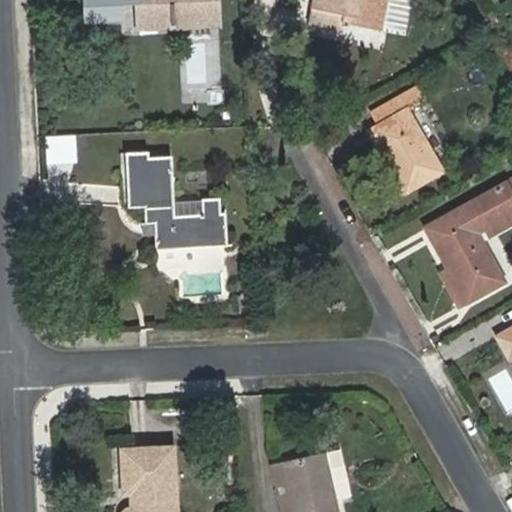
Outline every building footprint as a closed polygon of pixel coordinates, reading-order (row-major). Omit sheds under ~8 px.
[(82,0),(84,22),(140,19),(170,18),(170,28),(220,26),(218,0),(82,0)] [(311,0),(310,5),(344,11),(342,20),(405,32),(411,0),(311,0)] [(344,11),(310,5),(308,19),(341,25),(342,20),(344,11)] [(170,18),(140,19),(140,30),(170,28),(170,18)] [(403,109),(377,124),(367,129),(405,195),(446,172),(410,109),(428,99),(419,83),(396,96),(403,109)] [(370,110),(377,124),(403,109),(396,96),(370,110)] [(47,162),(78,162),(78,134),(48,134),(47,162)] [(145,208),(146,223),(154,223),(156,248),(229,245),(226,212),(221,212),(220,198),(201,199),(202,212),(174,212),(172,156),(149,157),(149,152),(125,152),(127,209),(145,208)] [(424,226),(447,267),(467,304),(507,282),(480,234),(484,231),(511,215),(511,190),(507,181),(424,226)] [(511,227),(511,215),(484,231),(488,241),(511,227)] [(467,304),(447,267),(437,273),(458,309),(467,304)] [(511,327),(497,337),(510,359),(511,358),(511,327)] [(130,493),(131,508),(127,510),(124,511),(176,511),(174,448),(122,450),(123,494),(130,493)] [(346,501),(336,455),(323,458),(332,505),(346,501)] [(323,458),(284,466),(293,511),(334,511),(332,505),(323,458)] [(293,511),(284,466),(273,468),(282,511),(293,511)]
